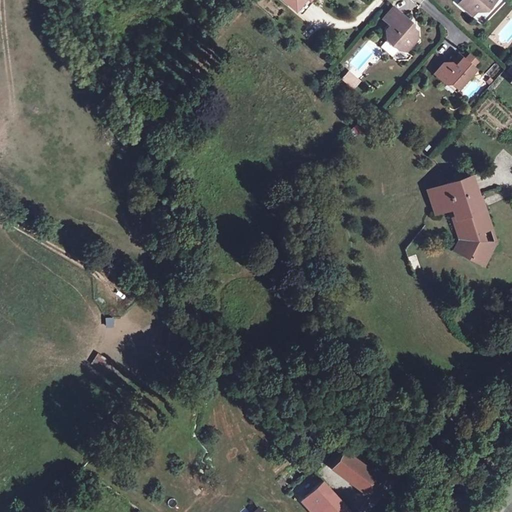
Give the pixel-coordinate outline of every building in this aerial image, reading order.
[(284,0),(296,9),(304,0),(309,0),(310,0),(284,0)] [(309,0),(304,0),(296,9),(301,15),(312,2),(310,0),(309,0)] [(461,0),(458,3),(467,11),(471,7),(476,11),(487,10),(496,0),(461,0)] [(393,7),(383,18),(388,22),(398,11),(393,7)] [(471,7),(467,11),(472,15),(476,11),(471,7)] [(391,24),(387,29),(387,38),(399,49),(401,46),(404,43),(409,48),(416,39),(416,30),(406,21),(406,18),(398,11),(388,22),(391,24)] [(459,55),(452,63),(455,66),(463,58),(459,55)] [(465,60),(473,67),(477,62),(469,55),(465,60)] [(443,63),(435,74),(446,84),(446,83),(453,83),(453,82),(460,87),(476,69),(473,67),(465,60),(463,58),(455,66),(452,63),(443,63)] [(346,74),(343,78),(353,87),(359,81),(354,76),(351,79),(346,74)] [(446,83),(446,84),(455,92),(460,87),(453,82),(453,83),(446,83)] [(366,127),(361,121),(352,127),(357,134),(366,127)] [(453,182),(467,177),(465,170),(450,175),(453,182)] [(453,182),(429,190),(436,211),(450,207),(453,206),(460,227),(457,228),(460,238),(455,249),(483,263),(494,242),(485,240),(482,233),(490,229),(483,207),(481,208),(471,176),(467,177),(453,182)] [(453,206),(450,207),(457,228),(460,227),(453,206)] [(419,267),(415,254),(407,256),(412,270),(419,267)] [(114,328),(114,318),(105,318),(105,328),(114,328)] [(160,330),(158,343),(170,345),(172,332),(160,330)] [(351,454),(337,471),(369,496),(381,478),(351,454)] [(351,511),(323,481),(302,500),(312,511),(317,511),(325,506),(330,511),(351,511)]
